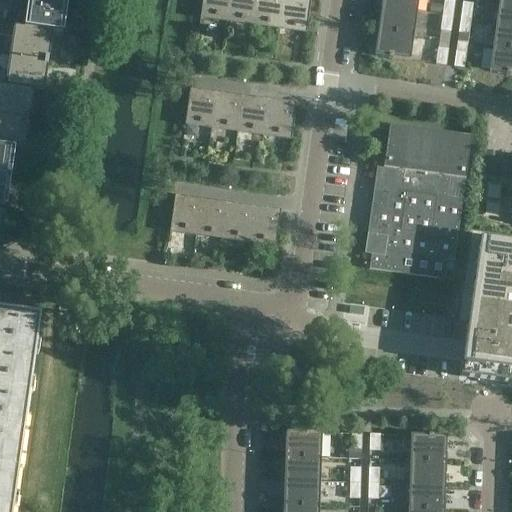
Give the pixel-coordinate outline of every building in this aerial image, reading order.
[(66,8),(66,4),(35,0),(14,0),(14,7),(18,12),(17,27),(51,33),(61,35),(65,8),(66,8)] [(227,23),(229,0),(202,0),(200,19),(227,23)] [(253,27),(256,0),(229,0),(227,23),(253,27)] [(279,30),(282,0),(256,0),(253,27),(279,30)] [(309,0),(282,0),(279,30),(305,34),(309,0)] [(415,13),(416,0),(382,0),(381,8),(415,13)] [(511,26),(511,1),(500,0),(496,24),(511,26)] [(444,1),(442,16),(452,18),(454,3),(444,1)] [(472,5),(463,4),(461,19),(470,20),(472,5)] [(412,37),(415,13),(381,8),(378,32),(412,37)] [(450,33),(452,18),(442,16),(440,31),(450,33)] [(468,35),(470,20),(461,19),(459,34),(457,43),(467,44),(476,46),(478,37),(468,35)] [(511,50),(511,26),(496,24),(493,48),(511,50)] [(47,58),(51,33),(17,27),(14,27),(12,41),(6,40),(0,44),(0,55),(47,62),(48,58),(47,58)] [(408,60),(412,37),(378,32),(374,57),(388,59),(387,59),(392,60),(392,59),(409,62),(409,60),(408,60)] [(195,42),(194,52),(204,53),(205,44),(195,42)] [(463,69),(463,68),(465,53),(467,44),(457,43),(455,52),(453,68),(463,69)] [(511,76),(511,50),(493,48),(490,72),(489,72),(489,73),(506,75),(505,76),(510,77),(510,76),(511,76)] [(445,67),(448,51),(437,49),(435,65),(445,67)] [(47,66),(47,62),(0,55),(0,70),(7,71),(5,88),(32,91),(43,93),(46,66),(47,66)] [(32,91),(5,88),(0,87),(0,116),(28,120),(29,116),(28,116),(32,91)] [(211,130),(216,93),(190,89),(185,126),(211,130)] [(237,133),(242,97),(216,93),(211,130),(237,133)] [(263,137),(268,100),(242,97),(237,133),(263,137)] [(295,104),(268,100),(263,137),(290,141),(295,104)] [(28,124),(28,120),(0,116),(0,147),(13,149),(24,151),(27,124),(28,124)] [(367,233),(365,245),(372,246),(368,270),(444,281),(447,261),(453,262),(470,140),(470,138),(389,127),(389,128),(388,128),(373,234),(367,233)] [(277,145),(275,153),(286,154),(287,146),(277,145)] [(10,174),(13,149),(0,147),(0,176),(9,178),(10,174)] [(181,149),(180,158),(188,159),(189,150),(181,149)] [(9,182),(9,178),(0,176),(0,207),(5,208),(8,182),(9,182)] [(196,236),(201,200),(175,196),(170,233),(196,236)] [(222,240),(227,204),(201,200),(196,236),(222,240)] [(248,244),(253,207),(227,204),(222,240),(248,244)] [(280,211),(253,207),(248,244),(275,248),(280,211)] [(466,328),(460,368),(469,369),(468,379),(493,383),(494,374),(503,376),(502,384),(511,385),(511,244),(479,240),(469,307),(467,319),(476,320),(475,329),(466,328)] [(20,304),(0,301),(0,511),(11,511),(39,318),(30,316),(31,306),(20,304)] [(319,459),(319,442),(320,435),(320,434),(303,433),(299,432),(299,433),(285,433),(285,458),(319,459)] [(351,435),(351,451),(348,451),(348,460),(360,460),(360,451),(361,451),(361,435),(351,435)] [(379,436),(369,436),(369,452),(379,452),(379,436)] [(411,438),(411,445),(410,462),(444,463),(445,438),(432,437),(427,437),(410,437),(410,438),(411,438)] [(318,483),(319,459),(285,458),(284,482),(318,483)] [(444,487),(444,463),(410,462),(409,486),(444,487)] [(360,485),(360,470),(351,470),(350,485),(360,485)] [(378,470),(369,470),(369,485),(378,485),(378,470)] [(317,508),(318,483),(284,482),(283,506),(317,508)] [(359,500),(360,485),(350,485),(349,499),(359,500)] [(378,500),(378,485),(369,485),(369,499),(378,500)] [(443,511),(444,487),(409,486),(409,511),(443,511)]
